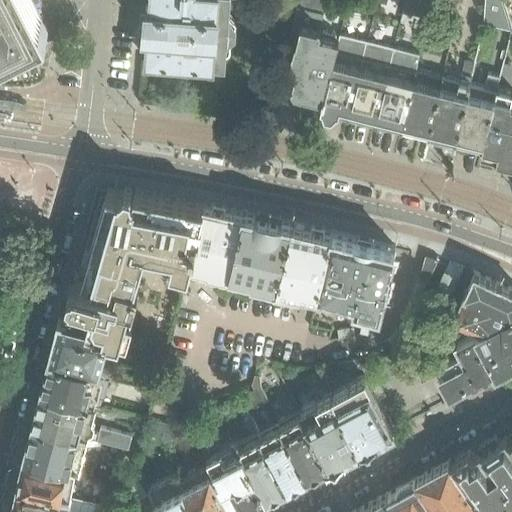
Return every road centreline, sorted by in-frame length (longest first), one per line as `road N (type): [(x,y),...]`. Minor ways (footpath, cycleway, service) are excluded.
road 1 (tertiary): [(511,253),(285,185),(80,153)]
road 2 (residential): [(80,153),(0,455)]
road 3 (tertiary): [(283,511),(511,392)]
road 4 (residential): [(80,153),(102,0)]
